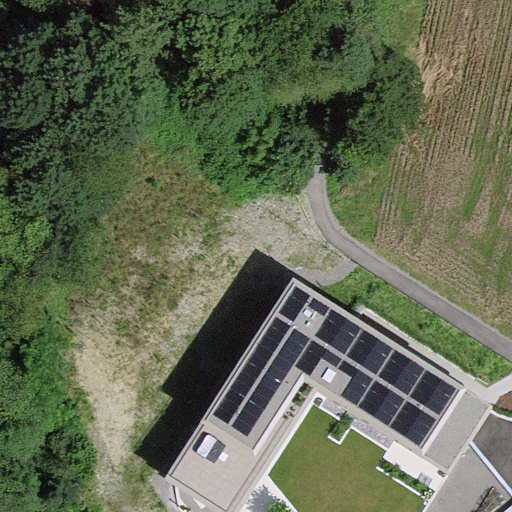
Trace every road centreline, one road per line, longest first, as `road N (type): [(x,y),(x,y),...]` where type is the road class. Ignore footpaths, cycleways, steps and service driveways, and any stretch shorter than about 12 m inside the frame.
road 1 (track): [(354,0),(307,223),(325,245)]
road 2 (residential): [(511,362),(325,245)]
